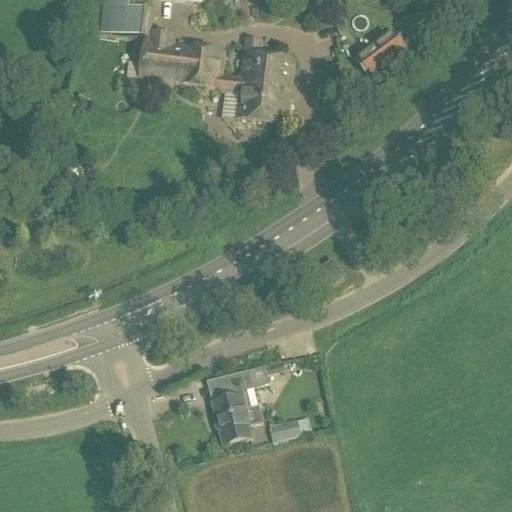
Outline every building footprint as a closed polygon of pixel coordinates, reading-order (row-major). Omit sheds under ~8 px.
[(149,41),(153,3),(130,1),(129,0),(102,0),(99,36),(149,41)] [(369,86),(409,56),(392,34),(353,63),(369,86)] [(175,49),(177,39),(150,35),(149,46),(143,45),(138,83),(179,88),(219,93),(240,96),(236,124),(286,130),(294,64),(260,60),(261,46),(246,44),(244,58),(241,82),(220,80),(224,55),(175,49)] [(328,291),(342,281),(332,267),(318,276),(328,291)] [(244,400),(242,394),(269,388),(267,380),(285,375),(282,366),(256,373),(215,383),(207,386),(212,408),(223,450),(252,443),(249,430),(262,427),(258,411),(248,414),(244,400)] [(272,448),(301,441),(297,424),(268,431),(272,448)]
